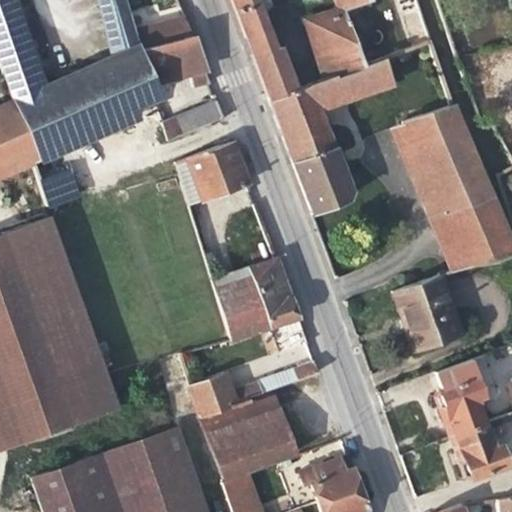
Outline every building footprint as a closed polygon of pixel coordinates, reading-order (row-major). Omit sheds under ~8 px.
[(0,0),(0,69),(10,99),(39,87),(8,0),(96,0),(105,32),(113,57),(136,48),(130,31),(121,0),(0,0)] [(229,0),(243,37),(265,29),(254,0),(229,0)] [(370,0),(334,0),(337,8),(305,19),(303,22),(321,79),(361,64),(346,18),(343,11),(361,4),(370,0)] [(428,39),(414,0),(396,0),(412,45),(428,39)] [(364,12),(361,4),(343,11),(346,18),(364,12)] [(192,87),(208,81),(203,69),(183,17),(130,31),(136,48),(148,81),(151,83),(187,73),(192,87)] [(272,47),(265,29),(243,37),(250,55),(272,47)] [(294,89),(277,46),(272,47),(250,55),(266,100),(294,89)] [(39,87),(10,99),(10,100),(31,162),(58,150),(136,116),(136,112),(155,107),(150,98),(154,96),(151,83),(148,81),(136,48),(113,57),(39,87)] [(316,106),(390,81),(381,57),(361,64),(321,79),(308,84),(316,106)] [(316,106),(308,84),(294,89),(266,100),(309,213),(345,198),(349,190),(316,106)] [(0,104),(0,175),(29,163),(31,162),(10,100),(0,104)] [(221,116),(215,100),(160,123),(166,142),(221,116)] [(489,195),(451,107),(450,104),(401,121),(440,215),(489,195)] [(246,182),(230,141),(172,162),(186,205),(246,182)] [(31,162),(29,163),(44,206),(75,196),(58,150),(31,162)] [(511,252),(511,249),(489,195),(440,215),(462,267),(511,252)] [(0,446),(113,405),(47,217),(0,233),(0,446)] [(296,317),(275,258),(246,268),(266,327),(296,317)] [(266,327),(246,268),(211,280),(228,340),(266,327)] [(458,335),(437,275),(390,291),(411,352),(458,335)] [(469,358),(432,372),(438,389),(476,375),(469,358)] [(316,373),(312,360),(229,390),(222,372),(186,384),(198,418),(199,418),(247,400),(247,398),(316,373)] [(292,453),(271,392),(247,400),(199,418),(221,480),(292,453)] [(493,445),(484,422),(451,434),(458,451),(452,454),(456,464),(462,476),(467,476),(468,478),(507,462),(500,443),(493,445)] [(204,511),(176,427),(28,477),(39,511),(204,511)] [(357,488),(345,454),(298,471),(303,486),(309,484),(316,502),(357,488)] [(258,511),(245,473),(218,482),(228,511),(258,511)] [(365,508),(357,488),(316,502),(319,511),(356,511),(365,508)] [(511,511),(511,495),(493,499),(495,511),(511,511)]
